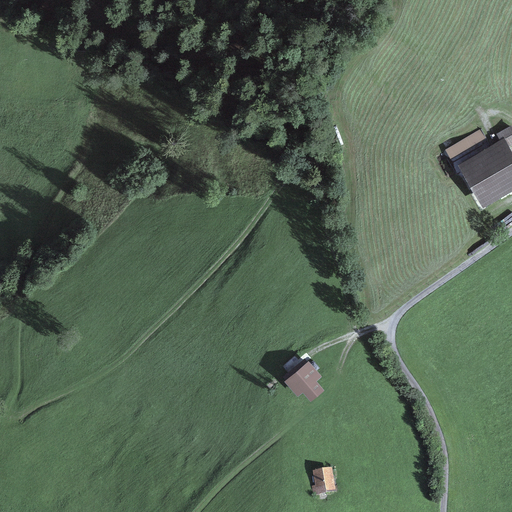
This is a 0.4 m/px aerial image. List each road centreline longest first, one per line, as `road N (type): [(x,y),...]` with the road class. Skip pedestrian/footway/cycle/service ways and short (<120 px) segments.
road 1 (track): [(90,158),(49,215),(23,279),(9,414),(18,415),(116,365),(223,257),(306,151)]
road 2 (unclassified): [(511,230),(406,306),(391,329),(445,451),(444,511)]
road 3 (track): [(393,323),(353,333),(330,392),(260,446),(197,511)]
